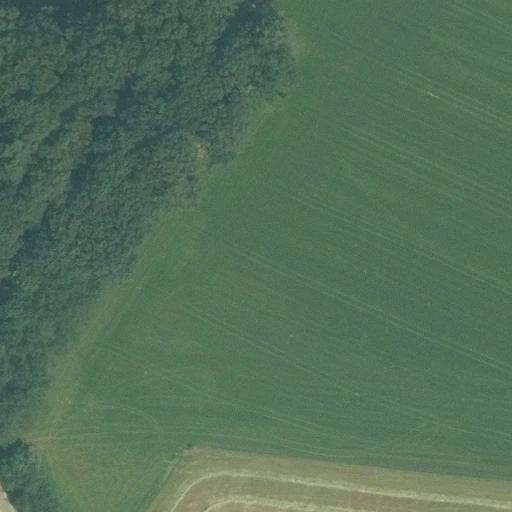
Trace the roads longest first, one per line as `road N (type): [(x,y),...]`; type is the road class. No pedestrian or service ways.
road 1 (unclassified): [(0,258),(116,115),(252,0)]
road 2 (track): [(150,85),(0,45)]
